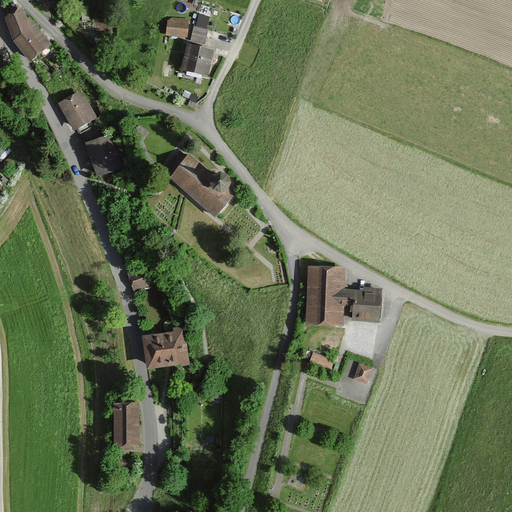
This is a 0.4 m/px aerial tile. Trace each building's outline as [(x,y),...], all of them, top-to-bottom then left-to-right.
[(20,8),(8,19),(16,40),(31,61),(50,44),(29,19),(25,19),(20,8)] [(185,23),(170,22),(169,35),(184,37),(185,23)] [(208,30),(194,27),(191,41),(205,44),(208,30)] [(184,69),(205,74),(210,52),(189,47),(184,69)] [(77,97),(63,105),(75,127),(77,127),(81,134),(94,126),(90,119),(95,116),(85,99),(80,102),(77,97)] [(100,133),(86,137),(99,174),(119,167),(109,137),(103,140),(100,133)] [(0,162),(12,150),(0,137),(0,162)] [(213,174),(189,154),(167,177),(175,183),(214,218),(234,193),(228,188),(230,182),(226,174),(219,172),(213,174)] [(305,267),(304,327),(348,328),(348,320),(351,320),(351,322),(381,323),(381,288),(359,288),(359,290),(345,290),(345,267),(305,267)] [(131,274),(136,288),(154,282),(149,268),(131,274)] [(149,363),(149,366),(152,366),(152,365),(179,361),(180,365),(185,364),(179,328),(170,329),(171,335),(148,339),(148,338),(145,338),(145,341),(146,341),(150,363),(149,363)] [(312,353),(305,365),(326,377),(333,365),(312,353)] [(354,377),(369,382),(373,368),(359,363),(354,377)] [(119,407),(119,443),(134,443),(134,407),(119,407)]
